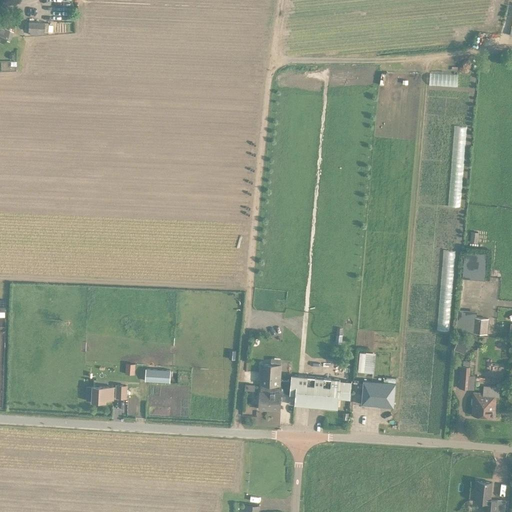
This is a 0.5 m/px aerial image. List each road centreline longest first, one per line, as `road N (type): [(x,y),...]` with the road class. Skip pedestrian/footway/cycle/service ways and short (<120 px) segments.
road 1 (track): [(236,434),(281,0)]
road 2 (unclassified): [(301,437),(0,420)]
road 3 (unclassified): [(301,437),(511,449)]
